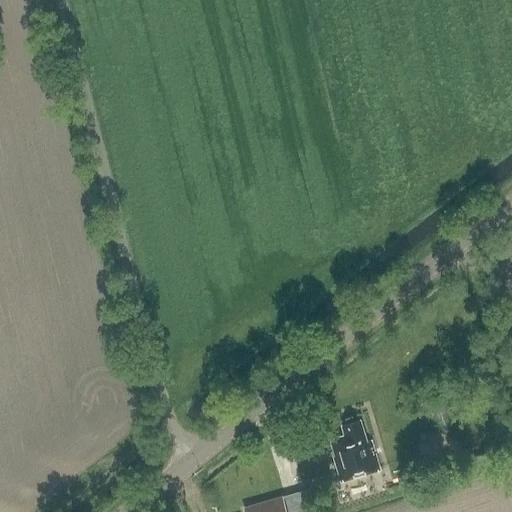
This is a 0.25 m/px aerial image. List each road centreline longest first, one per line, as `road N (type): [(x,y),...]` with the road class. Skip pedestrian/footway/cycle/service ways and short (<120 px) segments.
road 1 (unclassified): [(179,472),(60,0)]
road 2 (tertiary): [(179,472),(511,205)]
